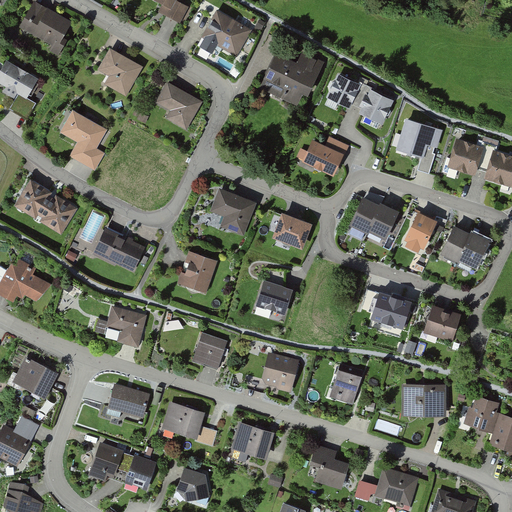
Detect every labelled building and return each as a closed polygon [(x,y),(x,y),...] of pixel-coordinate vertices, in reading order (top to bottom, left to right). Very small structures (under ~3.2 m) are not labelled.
[(180,0),(144,0),(147,1),(147,0),(151,0),(161,5),(158,12),(180,22),(187,5),(180,2),(180,0)] [(72,23),(34,2),(20,27),(58,48),(72,23)] [(252,28),(217,8),(201,35),(204,36),(199,45),(213,53),(217,45),(236,56),(252,28)] [(143,67),(110,50),(99,71),(109,76),(105,84),(127,96),(143,67)] [(263,75),(264,76),(263,79),(267,90),(296,104),(303,91),(308,93),(324,61),(302,50),(297,60),(276,50),(263,75)] [(39,79),(7,61),(0,73),(0,84),(19,95),(11,109),(28,119),(36,104),(27,99),(39,79)] [(397,100),(338,74),(327,97),(351,108),(353,103),(364,108),(361,114),(385,125),(397,100)] [(203,102),(169,83),(157,104),(169,111),(165,119),(187,131),(203,102)] [(107,130),(73,111),(60,133),(77,142),(69,156),(95,171),(105,153),(97,149),(107,130)] [(406,119),(397,152),(422,159),(419,171),(431,174),(443,128),(406,119)] [(485,146),(456,137),(447,167),(476,175),(485,146)] [(308,151),(300,148),(297,156),(303,159),(302,163),(335,175),(342,155),(345,156),(349,145),(328,138),(326,144),(312,139),(308,151)] [(511,187),(511,155),(493,150),(485,180),(511,188),(511,187)] [(77,209),(30,180),(15,205),(36,219),(39,215),(44,218),(41,222),(62,235),(77,209)] [(257,200),(219,186),(210,210),(224,216),(220,226),(244,235),(257,200)] [(379,207),(363,199),(350,226),(368,235),(370,231),(387,239),(401,212),(381,202),(379,207)] [(273,235),(304,247),(313,222),(282,210),(273,235)] [(438,222),(419,213),(406,240),(410,242),(407,247),(419,253),(421,248),(424,250),(438,222)] [(117,262),(134,271),(134,270),(135,268),(136,266),(140,258),(146,246),(106,226),(100,238),(95,247),(95,248),(94,251),(93,253),(116,264),(117,262)] [(470,234),(455,227),(441,255),(459,264),(462,260),(476,267),(490,239),(472,230),(470,234)] [(219,261),(189,253),(180,287),(210,295),(219,261)] [(16,266),(12,263),(0,284),(0,292),(14,300),(16,296),(22,299),(24,294),(41,304),(50,287),(32,276),(37,268),(20,259),(16,266)] [(293,287),(264,278),(260,291),(256,304),(264,306),(266,307),(267,306),(275,308),(275,310),(277,311),(285,313),(289,300),(293,287)] [(411,299),(379,290),(370,319),(402,329),(411,299)] [(147,315),(112,308),(108,328),(122,331),(120,341),(140,346),(147,315)] [(461,317),(432,308),(425,332),(453,341),(461,317)] [(487,347),(506,352),(510,337),(491,332),(487,347)] [(227,342),(202,333),(192,362),(218,371),(227,342)] [(300,360),(269,352),(260,383),(292,391),(300,360)] [(47,365),(26,355),(13,381),(34,391),(46,397),(58,371),(47,365)] [(362,374),(339,366),(330,395),(353,403),(362,374)] [(150,392),(114,382),(111,394),(107,405),(107,407),(143,417),(143,416),(147,405),(150,392)] [(446,382),(402,383),(402,414),(446,414),(446,382)] [(472,406),(469,405),(464,423),(493,432),(490,442),(511,448),(511,415),(497,411),(499,401),(476,394),(472,406)] [(204,412),(170,402),(162,427),(196,438),(204,412)] [(14,428),(4,423),(0,429),(0,456),(17,466),(40,422),(22,413),(14,428)] [(274,433),(240,423),(232,449),(267,459),(274,433)] [(124,448),(100,440),(88,474),(105,480),(107,474),(114,476),(117,467),(128,471),(127,473),(125,478),(124,481),(147,489),(148,485),(152,474),(157,460),(134,452),(134,454),(123,451),(124,448)] [(338,451),(317,444),(310,464),(320,467),(316,479),(342,488),(350,464),(336,459),(338,451)] [(378,484),(360,478),(355,495),(369,500),(371,493),(410,505),(419,476),(383,465),(378,484)] [(206,474),(185,467),(178,490),(185,493),(185,501),(209,496),(206,474)] [(282,477),(271,474),(268,483),(279,486),(282,477)] [(3,504),(12,511),(40,511),(44,503),(27,493),(29,486),(25,482),(10,481),(3,504)] [(472,511),(477,500),(439,488),(430,511),(472,511)] [(304,511),(306,508),(283,500),(279,511),(304,511)]
